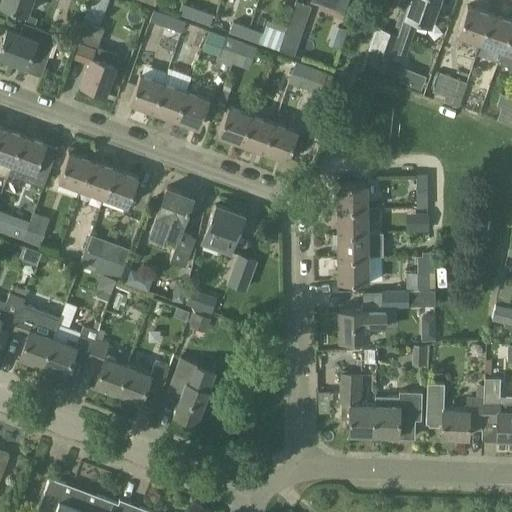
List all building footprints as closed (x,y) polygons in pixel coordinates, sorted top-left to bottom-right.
[(0,0),(0,3),(24,13),(28,0),(0,0)] [(91,0),(86,16),(101,21),(108,0),(91,0)] [(295,0),(286,27),(278,48),(294,54),(311,5),(298,0),(295,0)] [(340,11),(344,0),(311,0),(311,1),(340,11)] [(367,48),(394,58),(396,52),(406,55),(418,20),(431,25),(439,0),(408,0),(408,3),(403,1),(392,33),(375,27),(367,48)] [(178,12),(210,24),(214,13),(182,2),(178,12)] [(481,42),(491,13),(468,6),(458,34),(481,42)] [(150,19),(182,30),(185,20),(153,8),(150,19)] [(511,25),(511,20),(491,13),(481,42),(501,49),(504,50),(511,25)] [(239,34),(243,24),(233,20),(229,31),(239,34)] [(0,42),(0,55),(26,64),(30,52),(47,58),(56,33),(24,21),(19,34),(5,29),(0,42)] [(266,32),(243,24),(239,34),(278,48),(286,27),(269,21),(266,32)] [(511,25),(504,50),(501,49),(497,62),(510,66),(511,59),(511,25)] [(236,50),(240,39),(224,34),(221,45),(236,50)] [(118,53),(94,45),(95,44),(79,39),(72,58),(87,63),(79,84),(104,93),(118,53)] [(240,39),(236,50),(232,61),(249,67),(257,46),(240,39)] [(288,81),(320,93),(328,71),(296,59),(288,81)] [(404,66),(399,77),(419,86),(424,74),(404,66)] [(164,79),(140,70),(129,103),(152,111),(164,79)] [(443,100),(459,105),(468,80),(439,70),(432,91),(445,95),(443,100)] [(164,79),(152,111),(175,120),(187,87),(164,79)] [(187,87),(175,120),(198,128),(210,96),(187,87)] [(511,95),(501,92),(496,104),(501,106),(496,118),(511,124),(511,95)] [(240,143),(251,114),(227,106),(217,135),(240,143)] [(274,123),(251,114),(240,143),(263,152),(274,123)] [(274,123),(263,152),(286,160),(297,131),(274,123)] [(0,127),(0,172),(7,174),(11,163),(21,135),(0,127)] [(34,172),(35,169),(48,173),(56,150),(44,145),(44,143),(21,135),(11,163),(7,174),(7,172),(29,180),(32,171),(34,172)] [(80,187),(90,160),(67,152),(57,179),(80,187)] [(113,169),(90,160),(80,187),(103,196),(113,169)] [(113,169),(103,196),(126,204),(136,177),(113,169)] [(415,172),(416,191),(428,190),(428,172),(415,172)] [(336,183),(337,207),(367,207),(367,183),(336,183)] [(196,236),(178,229),(190,197),(165,187),(155,214),(157,215),(150,233),(175,243),(169,258),(185,264),(196,236)] [(416,191),(416,206),(428,206),(428,190),(416,191)] [(228,251),(241,215),(214,205),(200,241),(228,251)] [(337,207),(337,231),(367,230),(367,207),(337,207)] [(428,210),(405,211),(406,228),(428,228),(428,210)] [(34,211),(27,227),(23,238),(40,244),(50,216),(34,211)] [(23,238),(27,227),(11,222),(7,232),(23,238)] [(337,231),(337,255),(367,255),(382,255),(382,230),(367,230),(337,231)] [(111,275),(113,270),(117,261),(85,249),(79,264),(111,275)] [(417,254),(417,270),(417,271),(429,271),(433,271),(433,253),(417,254)] [(227,282),(244,288),(254,260),(237,254),(227,282)] [(368,280),(367,255),(337,255),(337,280),(368,280)] [(128,267),(125,281),(149,286),(152,271),(128,267)] [(406,270),(406,288),(429,287),(429,271),(417,271),(417,270),(406,270)] [(178,283),(174,299),(212,308),(215,292),(178,283)] [(429,287),(406,288),(382,289),(382,305),(409,305),(409,304),(430,304),(430,288),(429,288),(429,287)] [(0,325),(12,330),(19,310),(20,308),(24,296),(9,291),(5,301),(0,298),(0,325)] [(504,322),(508,306),(496,303),(491,319),(504,322)] [(384,323),(383,308),(366,309),(366,307),(337,308),(338,339),(367,338),(366,324),(384,323)] [(20,308),(19,310),(12,330),(26,335),(19,356),(42,364),(52,337),(29,328),(34,314),(20,308)] [(189,321),(206,326),(209,315),(191,310),(189,321)] [(96,329),(82,325),(76,345),(63,341),(67,329),(56,325),(52,337),(42,364),(66,373),(73,353),(86,358),(93,337),(96,329)] [(94,385),(116,393),(127,364),(104,356),(108,343),(93,337),(86,358),(101,363),(94,385)] [(207,389),(188,383),(195,361),(180,356),(167,394),(178,397),(172,414),(179,417),(178,421),(180,424),(191,427),(193,426),(195,422),(207,389)] [(150,373),(127,364),(116,393),(140,401),(148,380),(163,386),(169,367),(155,361),(150,373)] [(372,434),(372,403),(360,403),(360,372),(339,372),(338,403),(342,403),(342,419),(348,419),(348,433),(372,434)] [(483,377),(482,396),(481,421),(496,422),(496,437),(511,437),(511,397),(500,397),(500,378),(483,377)] [(467,421),(481,421),(482,396),(467,396),(466,407),(444,406),(445,383),(427,382),(425,422),(427,423),(429,425),(438,425),(439,423),(441,423),(441,435),(467,436),(467,421)] [(373,395),(372,403),(372,434),(397,434),(397,419),(420,419),(420,392),(397,391),(397,395),(373,395)] [(0,477),(10,452),(0,448),(0,477)] [(158,511),(119,497),(118,501),(97,493),(94,500),(63,489),(66,482),(49,475),(35,511),(158,511)]
